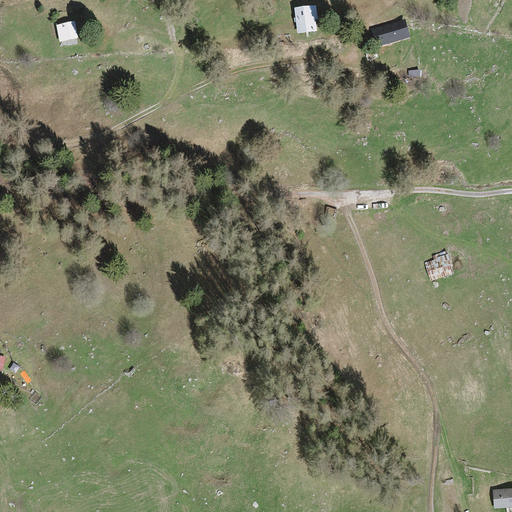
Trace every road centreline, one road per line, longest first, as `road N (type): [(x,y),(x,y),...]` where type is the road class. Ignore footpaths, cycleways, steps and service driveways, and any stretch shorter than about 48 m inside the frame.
road 1 (track): [(351,52),(212,81),(103,136),(53,144),(36,155),(47,168),(242,197),(511,193)]
road 2 (track): [(434,511),(437,425),(429,387),(384,322),(339,196)]
road 3 (track): [(113,42),(131,34),(174,43),(178,68),(163,103)]
